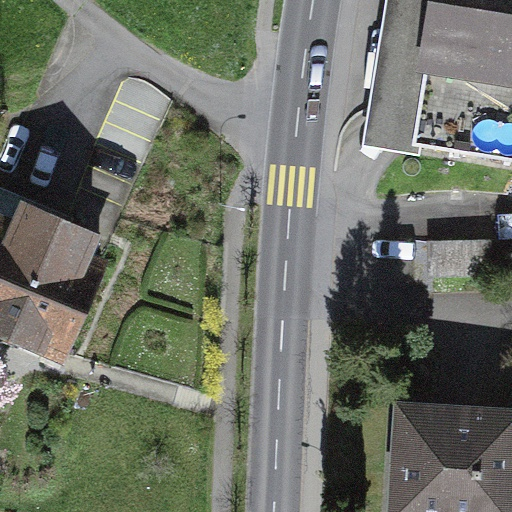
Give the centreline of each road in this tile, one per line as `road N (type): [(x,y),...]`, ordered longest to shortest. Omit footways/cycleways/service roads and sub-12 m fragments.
road 1 (secondary): [(274,511),(291,183),(313,0)]
road 2 (track): [(64,0),(118,44),(251,127),(296,133)]
